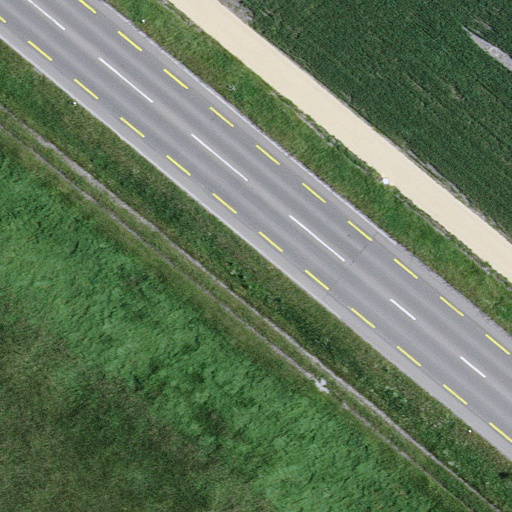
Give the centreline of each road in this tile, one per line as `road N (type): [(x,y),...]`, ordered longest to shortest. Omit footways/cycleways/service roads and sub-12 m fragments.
road 1 (primary): [(511,400),(27,0)]
road 2 (track): [(484,511),(0,112)]
road 3 (track): [(191,0),(511,264)]
